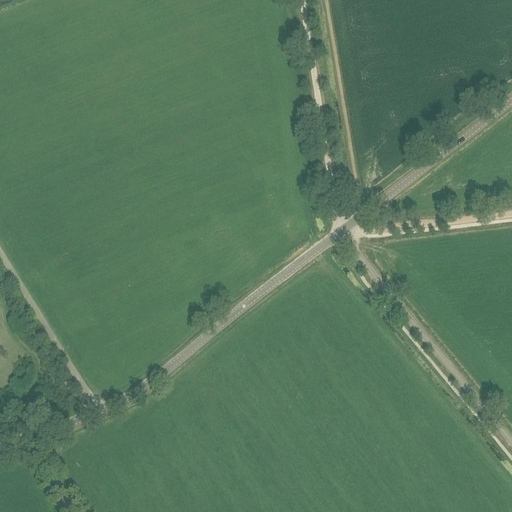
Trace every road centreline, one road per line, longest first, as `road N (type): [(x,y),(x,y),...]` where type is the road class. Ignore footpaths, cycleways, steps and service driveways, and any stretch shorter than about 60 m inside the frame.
road 1 (tertiary): [(0,449),(135,392),(340,231)]
road 2 (unclassified): [(511,442),(340,231)]
road 3 (tertiary): [(340,231),(511,100)]
road 4 (track): [(302,0),(333,198)]
road 5 (track): [(511,215),(340,231)]
